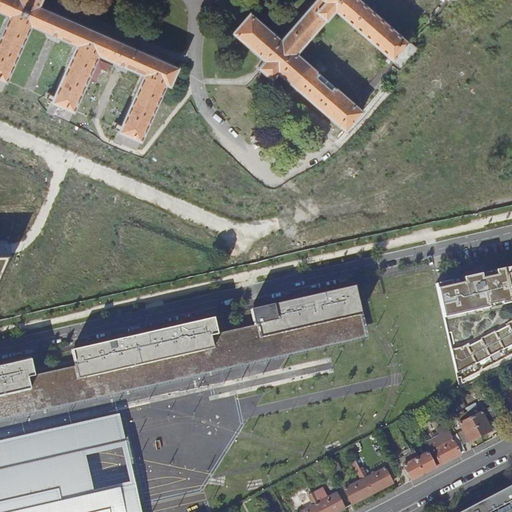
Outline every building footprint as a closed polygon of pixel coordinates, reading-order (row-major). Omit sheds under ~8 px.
[(0,0),(0,12),(7,15),(0,32),(0,90),(4,81),(30,25),(46,32),(45,35),(46,37),(54,41),(56,39),(58,37),(74,45),(46,112),(51,115),(52,114),(67,121),(97,54),(112,62),(112,63),(114,67),(121,71),(124,68),(125,67),(142,74),(117,130),(117,131),(112,141),(119,144),(119,143),(134,150),(139,140),(165,84),(168,86),(176,67),(172,66),(172,65),(67,19),(37,6),(39,0),(0,0)] [(249,13),(232,33),(264,61),(258,67),(272,79),(278,72),(344,131),(362,111),(296,53),(334,9),(400,67),(411,54),(411,55),(416,49),(359,0),(315,0),(281,40),(249,13)] [(234,93),(221,87),(217,97),(230,103),(234,93)] [(0,280),(10,257),(0,257),(0,280)] [(511,268),(436,286),(444,320),(489,310),(488,307),(501,304),(502,307),(511,305),(510,301),(511,300),(511,268)] [(269,310),(256,313),(259,327),(358,305),(354,288),(268,307),(269,310)] [(489,310),(444,320),(451,352),(461,350),(466,347),(470,344),(471,347),(481,342),(480,341),(494,334),(495,335),(508,328),(506,326),(511,322),(511,300),(510,301),(511,305),(502,307),(501,304),(488,307),(489,310)] [(290,353),(366,337),(358,305),(259,327),(218,336),(86,366),(36,378),(0,386),(0,418),(207,370),(290,353)] [(134,338),(83,351),(86,366),(218,336),(217,329),(213,330),(211,320),(158,333),(159,336),(135,342),(134,338)] [(511,346),(511,335),(508,328),(495,335),(503,351),(503,352),(511,346)] [(489,358),(503,351),(495,335),(494,334),(480,341),(481,342),(489,358)] [(490,359),(489,358),(481,342),(471,347),(470,344),(466,347),(475,365),(475,366),(490,359)] [(456,375),(475,365),(466,347),(461,350),(451,352),(456,375)] [(0,369),(0,386),(36,378),(33,363),(0,369)] [(503,396),(495,384),(489,388),(496,400),(503,396)] [(484,404),(478,408),(476,403),(465,409),(469,415),(472,413),(475,419),(482,415),(488,411),(484,404)] [(468,422),(465,417),(469,415),(465,409),(459,412),(462,416),(456,419),(460,426),(468,422)] [(492,432),(482,415),(475,419),(472,413),(469,415),(481,438),(492,432)] [(463,448),(481,438),(469,415),(465,417),(468,422),(460,426),(463,432),(456,436),(459,440),(463,448)] [(0,511),(140,511),(135,486),(91,496),(82,454),(125,444),(119,420),(0,446),(0,454),(8,453),(11,464),(0,466),(0,511)] [(440,437),(428,444),(430,446),(438,461),(441,467),(461,457),(459,454),(453,443),(459,440),(456,436),(452,438),(446,427),(437,432),(440,437)] [(459,454),(465,451),(463,448),(459,440),(453,443),(459,454)] [(125,444),(82,454),(91,496),(135,486),(125,444)] [(413,455),(410,450),(402,454),(405,458),(400,461),(412,483),(424,476),(413,455)] [(0,466),(11,464),(8,453),(0,454),(0,466)] [(435,471),(432,464),(427,456),(419,460),(415,453),(413,455),(424,476),(435,471)] [(368,467),(363,457),(355,461),(356,462),(361,471),(364,470),(368,467)] [(327,464),(333,476),(340,472),(335,461),(327,464)] [(441,467),(438,461),(432,464),(435,471),(436,470),(441,467)] [(373,496),(361,471),(356,462),(353,464),(362,482),(345,491),(353,506),(373,496)] [(322,464),(315,468),(322,482),(329,478),(322,464)] [(393,485),(385,470),(368,478),(364,470),(361,471),(373,496),(393,485)] [(511,511),(511,486),(463,511),(511,511)] [(313,507),(304,489),(288,498),(294,511),(320,511),(312,496),(309,498),(314,507),(313,507)] [(257,497),(256,497),(260,506),(271,500),(273,504),(277,502),(271,490),(266,492),(257,497)] [(324,490),(312,496),(320,511),(341,511),(345,510),(337,495),(329,499),(324,490)]
